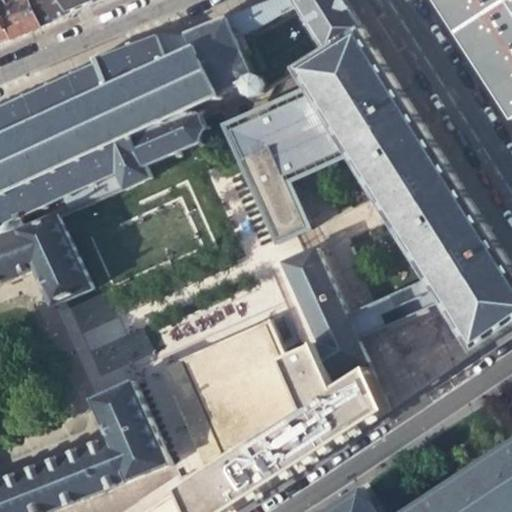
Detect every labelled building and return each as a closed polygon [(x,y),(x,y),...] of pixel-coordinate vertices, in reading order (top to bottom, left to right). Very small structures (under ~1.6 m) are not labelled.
[(47,29),(31,0),(4,0),(0,2),(0,10),(16,43),(34,35),(47,29)] [(31,0),(47,29),(60,24),(68,20),(57,0),(31,0)] [(57,0),(68,20),(92,10),(114,0),(57,0)] [(298,10),(325,55),(363,32),(344,2),(342,0),(281,0),(277,2),(245,14),(228,21),(235,35),(239,33),(241,38),(238,39),(238,42),(298,10)] [(511,0),(436,0),(460,37),(511,116),(511,0)] [(0,49),(16,43),(0,10),(0,49)] [(245,56),(238,42),(238,39),(241,38),(239,33),(235,35),(228,21),(189,36),(159,38),(136,46),(136,45),(127,49),(127,50),(101,61),(77,71),(74,75),(71,77),(72,79),(51,89),(50,86),(45,89),(46,90),(27,100),(26,98),(21,100),(22,102),(3,111),(2,108),(0,109),(0,233),(2,240),(25,231),(21,223),(24,221),(23,219),(43,210),(44,212),(48,211),(47,208),(67,199),(68,202),(73,199),(71,197),(92,188),(93,190),(98,188),(96,186),(118,176),(125,191),(165,173),(161,161),(176,155),(178,159),(182,157),(180,153),(199,146),(203,149),(205,145),(201,143),(204,135),(210,135),(210,130),(206,130),(201,118),(205,115),(201,112),(198,115),(193,112),(218,100),(219,103),(225,101),(223,98),(244,87),(248,94),(251,97),(256,100),(264,95),(266,90),(264,82),(257,78),(254,75),(247,61),(251,58),(249,54),(245,56)] [(314,95),(232,134),(245,163),(240,165),(277,249),(309,234),(286,180),(302,173),(349,150),(429,280),(444,303),(463,333),(475,353),(511,327),(511,269),(392,78),(363,32),(325,55),(299,71),(314,95)] [(48,211),(53,220),(59,217),(60,220),(78,212),(125,191),(118,176),(96,186),(98,188),(93,190),(92,188),(71,197),(73,199),(68,202),(67,199),(47,208),(48,211)] [(0,511),(61,511),(170,468),(134,384),(96,401),(112,439),(0,484),(0,287),(36,273),(54,310),(92,292),(60,220),(59,217),(53,220),(25,231),(2,240),(0,240),(0,511)] [(317,253),(286,266),(321,348),(338,381),(369,364),(360,343),(348,319),(317,253)] [(367,310),(348,319),(360,343),(378,334),(444,303),(429,280),(367,310)] [(269,325),(163,372),(209,476),(311,416),(287,360),(269,325)] [(321,348),(287,360),(311,416),(209,476),(196,483),(209,511),(232,511),(391,407),(380,388),(370,371),(343,390),(338,381),(321,348)] [(511,511),(511,449),(417,511),(369,511),(361,500),(342,511),(511,511)] [(209,511),(196,483),(150,511),(209,511)]
